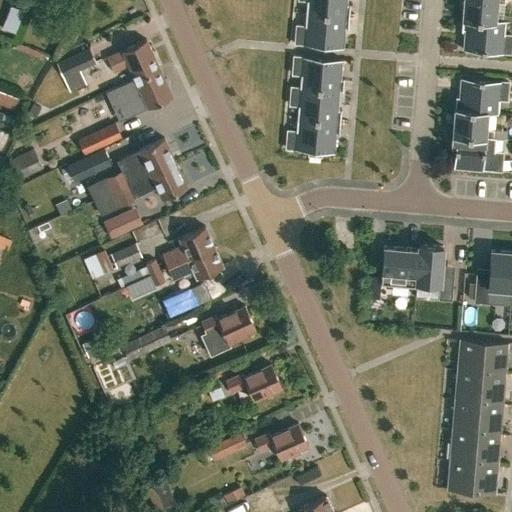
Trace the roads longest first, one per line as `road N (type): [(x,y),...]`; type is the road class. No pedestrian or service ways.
road 1 (unclassified): [(400,511),(267,220)]
road 2 (unclassified): [(267,220),(167,0)]
road 3 (residential): [(415,205),(432,0)]
road 4 (residential): [(267,220),(322,199),(415,205)]
